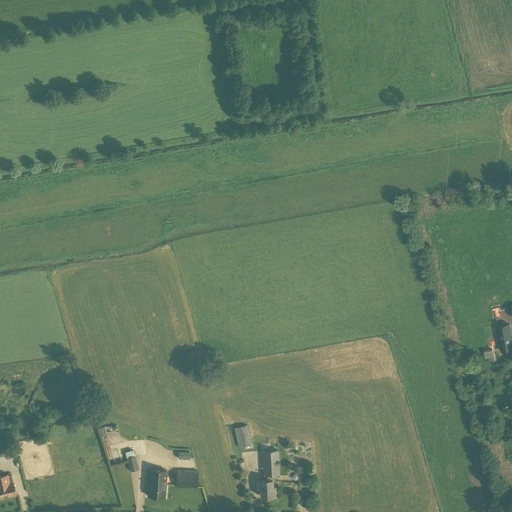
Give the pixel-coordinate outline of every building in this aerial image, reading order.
[(508,324),(496,326),(500,351),(511,349),(508,324)] [(246,425),(234,428),(239,448),(251,444),(246,425)] [(263,479),(258,480),(258,488),(260,488),(261,496),(272,496),(272,479),(271,479),(271,475),(279,474),(278,450),(262,451),(263,479)] [(134,456),(126,458),(130,471),(138,469),(134,456)] [(125,461),(118,463),(122,479),(129,477),(125,461)] [(297,465),(294,472),(300,474),(303,467),(297,465)] [(150,469),(147,495),(164,497),(167,471),(150,469)] [(177,470),(176,487),(197,487),(197,471),(177,470)] [(8,474),(0,475),(0,497),(15,494),(11,475),(8,476),(8,474)]
